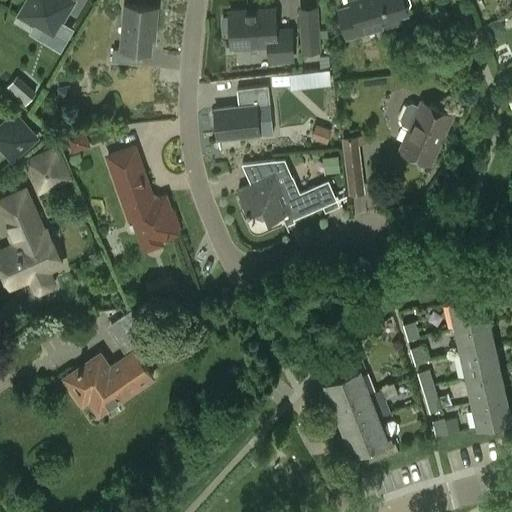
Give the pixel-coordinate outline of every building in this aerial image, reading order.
[(61,51),(67,40),(55,33),(62,21),(74,0),(73,0),(27,0),(19,14),(34,23),(45,30),(40,38),(61,51)] [(350,0),(352,6),(338,10),(346,36),(390,24),(387,16),(407,11),(403,0),(350,0)] [(155,37),(157,7),(125,4),(121,48),(113,48),(112,60),(141,62),(142,50),(152,51),(153,37),(155,37)] [(299,7),(302,52),(321,51),(319,6),(299,7)] [(231,46),(269,44),(270,60),(293,58),(291,29),(276,30),(275,9),(229,12),(229,17),(222,17),(223,27),(230,26),(231,46)] [(290,85),(330,83),(329,68),(290,70),(290,85)] [(25,103),(35,91),(15,74),(5,86),(25,103)] [(259,134),(256,106),(270,104),(268,84),(237,88),(239,105),(214,108),(218,138),(259,134)] [(419,106),(412,103),(407,105),(401,118),(403,123),(410,126),(400,150),(431,163),(452,114),(422,101),(419,106)] [(0,143),(12,158),(35,137),(15,113),(0,126),(0,143)] [(71,152),(91,146),(84,127),(65,134),(71,152)] [(363,172),(358,133),(342,135),(346,174),(363,172)] [(135,147),(108,156),(131,220),(138,218),(143,233),(140,234),(145,250),(162,244),(160,240),(179,233),(177,227),(180,226),(174,209),(171,210),(166,196),(156,199),(153,198),(135,147)] [(29,162),(41,191),(70,178),(57,149),(29,162)] [(262,205),(269,220),(282,214),(285,221),(323,205),(315,185),(300,191),(293,175),(284,179),(276,159),(242,163),(251,183),(238,189),(248,212),(262,205)] [(51,285),(53,281),(47,269),(62,263),(47,230),(44,232),(25,190),(0,200),(0,202),(18,243),(0,250),(0,261),(11,285),(31,277),(36,289),(40,290),(51,285)] [(454,327),(489,319),(483,293),(449,301),(454,327)] [(132,310),(110,324),(120,339),(123,337),(129,346),(148,334),(132,310)] [(489,319),(454,327),(460,351),(495,343),(489,319)] [(407,339),(419,336),(415,320),(403,323),(407,339)] [(495,343),(460,351),(466,376),(500,368),(495,343)] [(415,363),(427,359),(422,344),(410,347),(415,363)] [(99,411),(152,376),(134,351),(110,366),(101,353),(66,377),(83,401),(89,397),(99,411)] [(326,367),(331,379),(324,381),(334,406),(369,392),(360,368),(365,367),(360,354),(326,367)] [(418,371),(422,386),(434,383),(428,368),(418,371)] [(471,401),(506,393),(500,368),(466,376),(471,401)] [(384,398),(398,393),(393,382),(379,387),(384,398)] [(442,408),(434,383),(422,386),(429,410),(442,408)] [(369,392),(334,406),(343,430),(379,416),(369,392)] [(506,393),(471,401),(477,426),(511,419),(506,393)] [(353,454),(359,452),(363,463),(397,450),(392,438),(388,439),(379,416),(343,430),(353,454)] [(436,436),(448,433),(444,417),(432,420),(436,436)]
